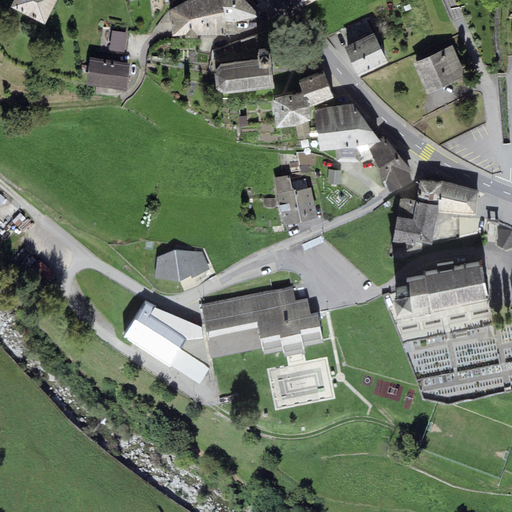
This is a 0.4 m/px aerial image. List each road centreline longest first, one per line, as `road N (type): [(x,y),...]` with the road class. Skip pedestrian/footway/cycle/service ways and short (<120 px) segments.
road 1 (primary): [(511,194),(415,144),(275,0)]
road 2 (track): [(126,96),(0,102)]
